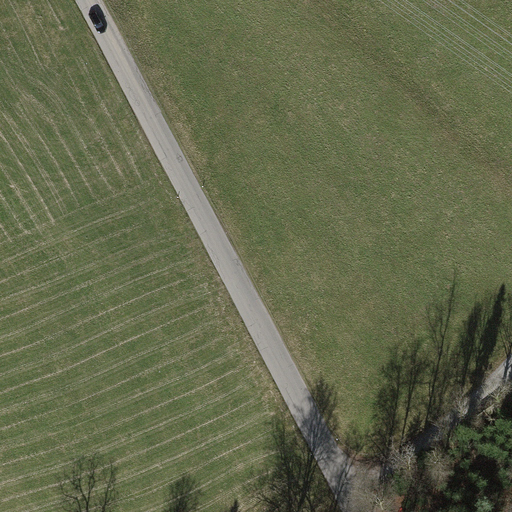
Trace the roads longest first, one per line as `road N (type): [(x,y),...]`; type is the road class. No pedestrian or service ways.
road 1 (unclassified): [(85,0),(359,511)]
road 2 (track): [(348,486),(511,366)]
